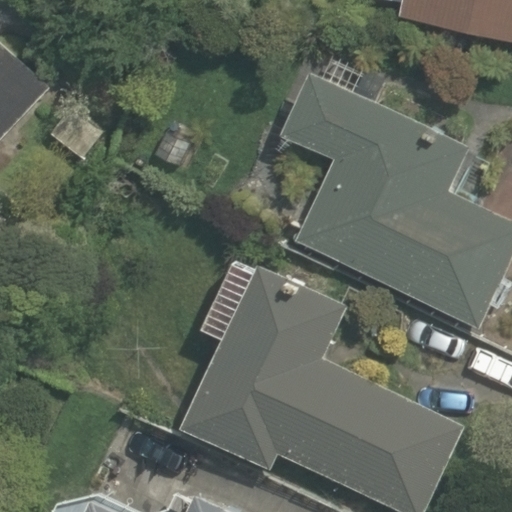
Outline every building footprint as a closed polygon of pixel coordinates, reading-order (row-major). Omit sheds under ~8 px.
[(511,0),(439,0),(511,17),(511,0)] [(0,142),(60,80),(0,23),(0,142)] [(511,207),(467,185),(488,143),(366,83),(332,67),(290,154),(324,170),(291,237),(486,332),(511,279),(511,207)] [(348,310),(261,270),(189,426),(285,470),(291,456),(411,511),(421,511),(463,423),(325,359),(348,310)] [(87,511),(229,511),(192,495),(184,511),(139,511),(96,493),(87,511)]
